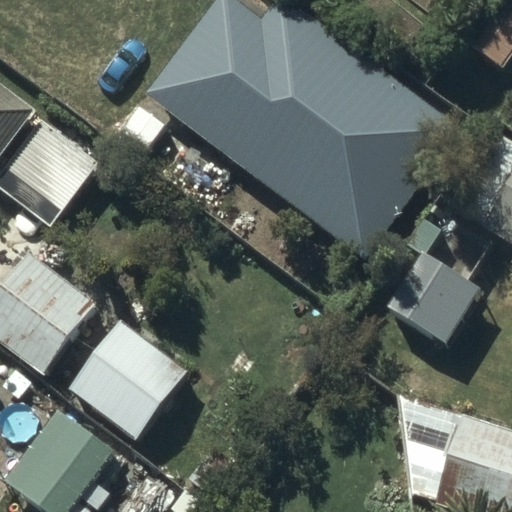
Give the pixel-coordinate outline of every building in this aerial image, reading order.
[(284,0),(267,23),(236,0),(222,0),(149,96),(366,262),(464,133),(290,0),(284,0)] [(511,60),(511,14),(496,4),(467,44),(505,71),(511,60)] [(0,162),(37,113),(0,85),(0,162)] [(103,167),(45,123),(0,181),(0,189),(54,231),(103,167)] [(511,249),(511,144),(494,134),(452,205),(487,225),(483,232),(511,249)] [(451,348),(485,290),(428,257),(394,315),(451,348)] [(98,309),(32,258),(0,297),(0,342),(45,377),(98,309)] [(122,323),(72,390),(141,442),(191,375),(122,323)] [(118,454),(59,414),(9,488),(44,511),(94,511),(96,510),(85,502),(118,454)] [(496,511),(511,511),(511,432),(465,417),(440,493),(496,511)]
